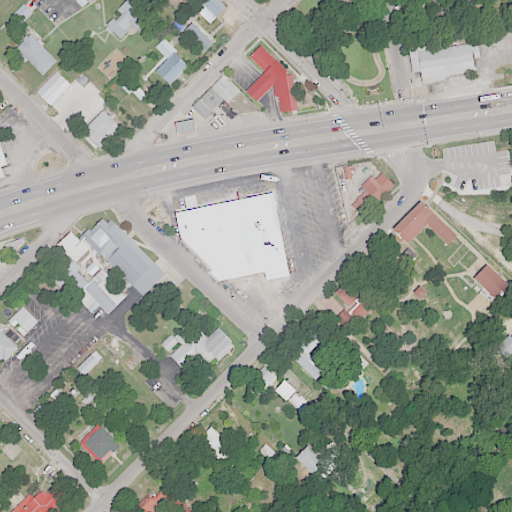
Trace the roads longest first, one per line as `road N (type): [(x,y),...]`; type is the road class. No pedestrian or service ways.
road 1 (residential): [(92,511),(407,197),(417,161),(411,124)]
road 2 (trunk): [(0,214),(227,154),(488,113)]
road 3 (residential): [(0,289),(285,0)]
road 4 (residential): [(263,341),(0,78)]
road 5 (residential): [(415,181),(233,0)]
road 6 (residential): [(110,511),(0,400)]
road 7 (residential): [(411,124),(388,0)]
